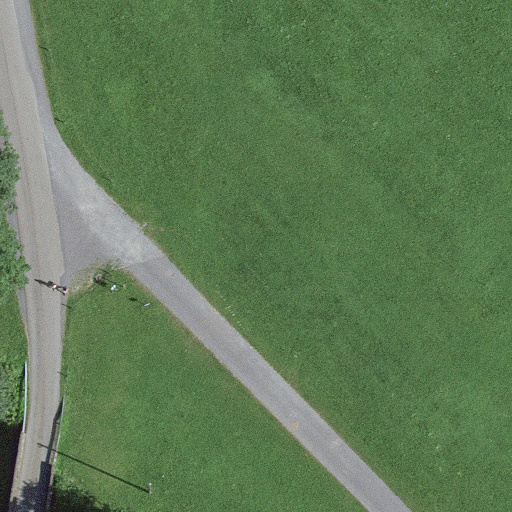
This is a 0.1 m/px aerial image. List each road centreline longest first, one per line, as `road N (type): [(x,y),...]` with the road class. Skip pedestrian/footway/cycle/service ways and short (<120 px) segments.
road 1 (unclassified): [(27,511),(46,379),(44,275),(0,2)]
road 2 (track): [(376,511),(79,212)]
